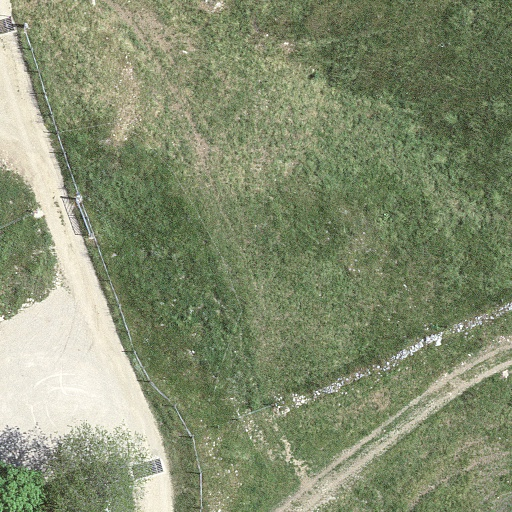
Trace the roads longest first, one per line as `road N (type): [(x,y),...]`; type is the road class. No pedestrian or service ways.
road 1 (track): [(114,366),(0,27)]
road 2 (track): [(290,511),(453,385),(511,353)]
road 3 (track): [(155,511),(149,467),(114,366)]
road 4 (track): [(114,366),(0,412)]
